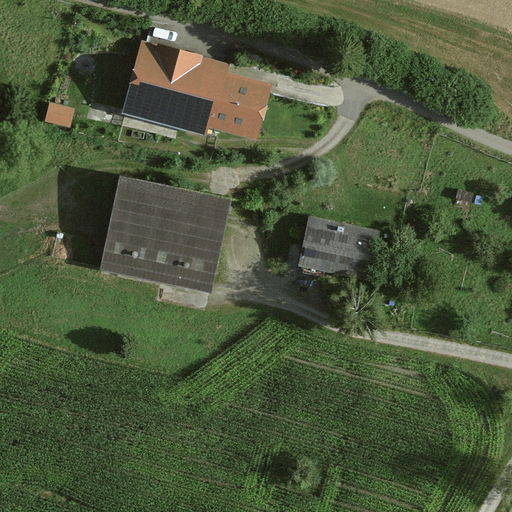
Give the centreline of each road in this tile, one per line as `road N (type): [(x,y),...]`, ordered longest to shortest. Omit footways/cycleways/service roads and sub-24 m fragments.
road 1 (track): [(205,306),(104,284),(93,271),(80,216),(79,193),(89,176),(105,168),(224,180),(268,175),(324,145)]
road 2 (unclassified): [(121,0),(261,43),(511,149)]
road 3 (track): [(324,145),(178,134)]
